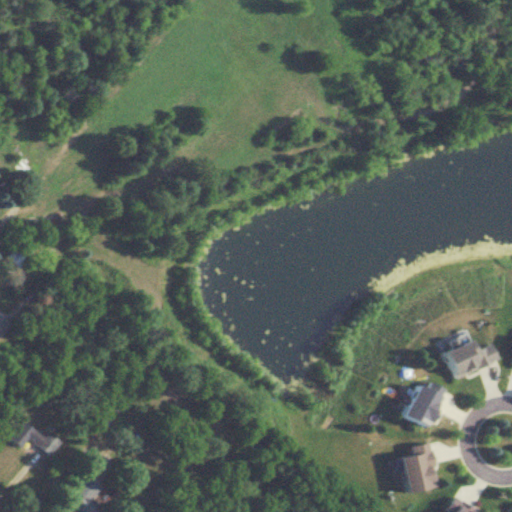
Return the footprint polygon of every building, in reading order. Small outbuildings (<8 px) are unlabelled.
[(1,258),(13,268),(28,250),(17,240),(1,258)] [(503,361),(511,364),(511,332),(511,333),(503,361)] [(445,375),(489,358),(482,342),(466,348),(462,337),(434,348),(445,375)] [(408,382),(393,413),(418,425),(435,387),(420,380),(418,386),(408,382)] [(43,430),(40,434),(19,419),(6,437),(19,447),(26,437),(49,454),(58,441),(43,430)] [(398,492),(429,485),(421,441),(404,444),(405,453),(391,456),(398,492)] [(89,511),(94,506),(86,500),(97,484),(83,474),(72,489),(75,491),(60,511),(89,511)] [(471,511),(452,499),(444,511),(471,511)]
